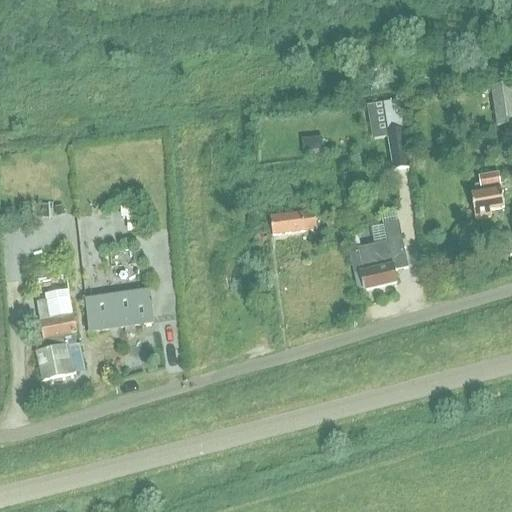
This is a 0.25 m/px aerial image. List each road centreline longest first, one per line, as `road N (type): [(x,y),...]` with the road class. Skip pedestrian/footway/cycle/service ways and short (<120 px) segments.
road 1 (unclassified): [(511,289),(0,437)]
road 2 (unclassified): [(0,495),(511,363)]
